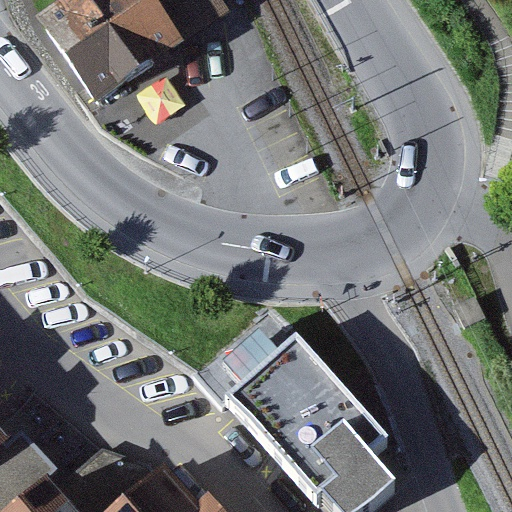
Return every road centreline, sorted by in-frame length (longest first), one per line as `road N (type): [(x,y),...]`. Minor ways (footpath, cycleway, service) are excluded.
road 1 (residential): [(0,62),(133,206),(224,246),(343,258),(384,244),(424,186)]
road 2 (residential): [(424,186),(426,144),(411,86),(351,0)]
